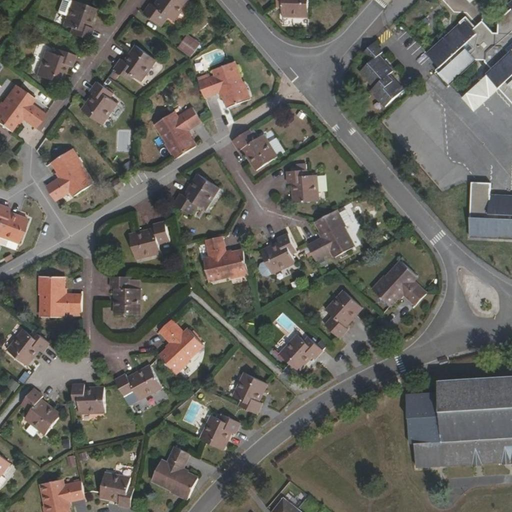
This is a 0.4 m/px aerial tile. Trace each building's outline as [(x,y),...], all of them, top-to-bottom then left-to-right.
[(81,40),(88,42),(92,31),(89,30),(86,29),(90,19),(93,20),(96,11),(65,0),(63,0),(58,13),(67,16),(63,27),(71,31),(70,36),(81,40)] [(163,0),(162,2),(159,1),(153,7),(151,6),(144,15),(160,27),(167,17),(170,19),(175,23),(190,2),(187,0),(163,0)] [(308,0),(277,0),(277,9),(283,9),(283,18),(308,19),(308,0)] [(465,22),(428,55),(440,69),(437,72),(450,85),(475,61),(486,60),(486,63),(493,70),(489,75),(511,101),(511,197),(491,197),(490,187),(473,186),(471,213),(470,239),(511,239),(511,2),(509,6),(511,9),(499,21),(498,34),(494,35),(483,22),(473,31),(465,22)] [(167,17),(160,27),(163,28),(170,19),(167,17)] [(178,47),(192,56),(201,42),(187,33),(178,47)] [(375,44),(364,54),(372,62),(361,73),(374,89),(372,92),(386,107),(404,91),(390,76),(394,72),(380,57),(383,53),(375,44)] [(122,62),(115,71),(132,83),(135,79),(143,84),(157,62),(137,47),(132,54),(131,55),(134,57),(128,66),(125,63),(122,62)] [(37,78),(61,87),(64,77),(61,77),(65,67),(68,68),(71,69),(75,57),(56,51),(54,56),(46,53),(37,78)] [(134,57),(131,55),(125,63),(128,66),(134,57)] [(235,64),(249,102),(253,101),(247,83),(245,83),(238,63),(235,64)] [(212,80),(200,84),(206,100),(221,94),(226,92),(232,108),(249,102),(235,64),(218,69),(221,77),(218,78),(212,80)] [(199,79),(200,84),(212,80),(211,75),(199,79)] [(90,106),(88,104),(82,112),(103,127),(118,106),(111,100),(114,96),(103,88),(98,84),(91,94),(94,96),(96,98),(90,106)] [(0,111),(17,88),(15,86),(2,104),(0,103),(0,111)] [(17,88),(0,111),(0,126),(8,132),(19,117),(23,121),(36,130),(45,117),(31,106),(28,105),(32,98),(17,88)] [(226,92),(221,94),(223,100),(225,99),(229,109),(232,108),(226,92)] [(94,96),(88,104),(90,106),(96,98),(94,96)] [(157,126),(179,160),(195,150),(185,135),(189,132),(203,123),(194,109),(178,120),(176,121),(172,115),(157,126)] [(19,117),(8,132),(10,134),(17,125),(19,126),(23,121),(19,117)] [(175,162),(179,160),(157,126),(155,127),(167,146),(165,147),(175,162)] [(117,129),(116,152),(134,153),(135,130),(117,129)] [(251,133),(255,138),(260,136),(256,130),(251,133)] [(185,135),(195,150),(197,148),(191,139),(193,137),(189,132),(185,135)] [(250,132),(233,143),(239,152),(242,150),(248,158),(250,156),(255,163),(252,165),(257,172),(279,158),(265,136),(257,141),(255,138),(251,133),(250,132)] [(71,153),(94,186),(96,185),(83,167),(85,166),(75,150),(71,153)] [(48,190),(57,203),(72,193),(75,191),(78,197),(94,186),(71,153),(56,163),(66,178),(61,181),(48,190)] [(66,178),(56,163),(53,165),(59,174),(58,175),(61,181),(66,178)] [(298,172),(289,173),(290,185),(293,185),(297,185),(297,195),(294,195),(295,204),(320,202),(318,176),(309,177),(309,172),(298,172)] [(199,176),(195,183),(194,184),(197,186),(193,192),(190,190),(185,197),(182,195),(176,206),(183,210),(193,217),(199,207),(207,212),(221,190),(199,176)] [(120,180),(113,185),(118,193),(125,188),(120,180)] [(21,218),(19,218),(18,220),(8,217),(8,214),(9,210),(0,207),(0,238),(19,245),(27,221),(21,218)] [(336,212),(355,248),(357,247),(347,228),(348,227),(340,210),(336,212)] [(328,237),(323,239),(309,247),(317,261),(333,252),(336,251),(339,257),(355,248),(336,212),(320,221),(328,237)] [(320,234),(323,239),(328,237),(320,221),(317,222),(316,223),(322,233),(320,234)] [(141,237),(140,234),(130,237),(137,261),(162,255),(160,246),(172,243),(166,223),(155,225),(156,230),(147,232),(148,235),(141,237)] [(293,256),(297,253),(289,235),(278,241),(279,243),(281,247),(272,251),(271,247),(262,252),(273,275),(297,264),(293,256)] [(213,262),(206,264),(210,282),(249,273),(245,256),(228,259),(227,254),(223,238),(208,242),(212,259),(213,262)] [(281,247),(279,243),(271,247),(272,251),(281,247)] [(372,289),(376,292),(403,262),(401,260),(386,276),(384,275),(372,289)] [(403,262),(376,292),(389,305),(401,292),(405,295),(416,306),(428,294),(414,281),(412,279),(416,274),(403,262)] [(249,273),(210,282),(210,285),(232,280),(232,282),(251,278),(249,273)] [(62,313),(65,313),(83,313),(83,298),(67,297),(63,298),(63,279),(44,279),(44,320),(63,320),(62,313)] [(133,279),(113,279),(113,291),(116,291),(116,300),(119,300),(120,308),(116,308),(116,317),(141,317),(141,291),(133,291),(133,279)] [(326,325),(337,336),(341,339),(349,331),(346,328),(352,322),(350,320),(355,315),(357,316),(363,309),(344,292),(327,310),(334,317),(326,325)] [(389,305),(391,307),(398,298),(400,300),(405,295),(401,292),(389,305)] [(163,361),(176,373),(205,346),(193,333),(191,331),(186,335),(173,322),(162,333),(172,344),(176,348),(163,361)] [(51,345),(36,332),(32,337),(25,331),(9,352),(29,368),(35,361),(33,359),(39,350),(41,353),(44,355),(51,345)] [(281,355),(290,364),(300,373),(307,366),(305,364),(311,356),(313,358),(316,360),(324,351),(309,338),(306,342),(299,336),(281,355)] [(176,348),(172,344),(168,349),(169,351),(161,358),(163,361),(176,348)] [(205,346),(176,373),(179,377),(193,364),(192,363),(208,348),(205,346)] [(33,359),(35,361),(41,353),(39,350),(33,359)] [(305,364),(307,366),(313,358),(311,356),(305,364)] [(164,389),(152,367),(144,371),(145,374),(138,378),(137,375),(129,379),(127,377),(117,382),(127,400),(137,395),(141,402),(164,389)] [(239,406),(258,416),(263,404),(260,403),(257,402),(262,392),(265,394),(269,385),(245,374),(234,398),(241,402),(239,406)] [(511,378),(440,383),(444,443),(416,444),(417,467),(511,462),(511,378)] [(107,414),(107,389),(97,389),(98,392),(86,393),(87,389),(86,386),(74,387),(74,407),(80,407),(80,415),(107,414)] [(57,412),(56,411),(54,414),(48,409),(50,406),(43,401),(45,397),(35,390),(23,406),(32,413),(26,421),(47,437),(63,416),(57,412)] [(202,440),(208,444),(225,451),(229,443),(226,442),(230,432),(233,434),(236,435),(241,424),(223,415),(221,420),(213,417),(202,440)] [(153,481),(191,499),(199,482),(183,475),(185,469),(192,455),(177,448),(168,464),(167,468),(161,465),(153,481)] [(0,481),(12,465),(0,455),(0,481)] [(70,467),(76,465),(73,455),(66,458),(70,467)] [(183,475),(199,482),(200,479),(190,475),(191,472),(185,469),(183,475)] [(133,510),(136,489),(131,488),(132,480),(107,474),(103,495),(102,500),(111,501),(112,498),(122,500),(122,503),(121,507),(133,510)] [(76,485),(83,483),(82,476),(74,478),(76,485)] [(172,495),(189,503),(191,499),(153,481),(153,483),(172,493),(172,495)] [(44,486),(49,511),(68,511),(66,504),(71,503),(87,499),(86,495),(83,483),(76,485),(66,488),(63,489),(61,482),(44,486)] [(44,511),(49,511),(44,486),(41,487),(46,508),(44,509),(44,511)] [(301,511),(285,499),(275,511),(301,511)]
